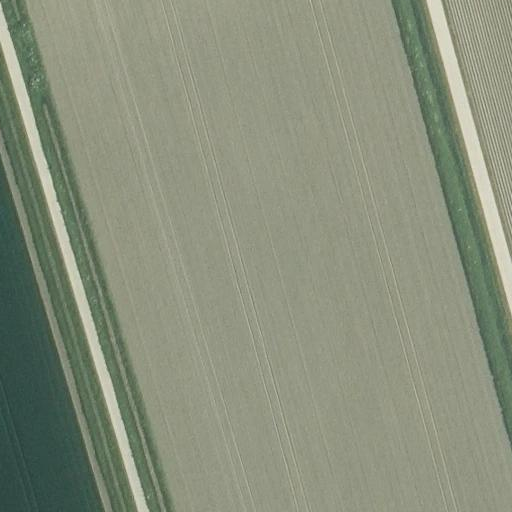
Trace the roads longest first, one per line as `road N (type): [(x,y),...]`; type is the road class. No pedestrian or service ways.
road 1 (track): [(0,18),(144,511)]
road 2 (track): [(428,0),(511,305)]
